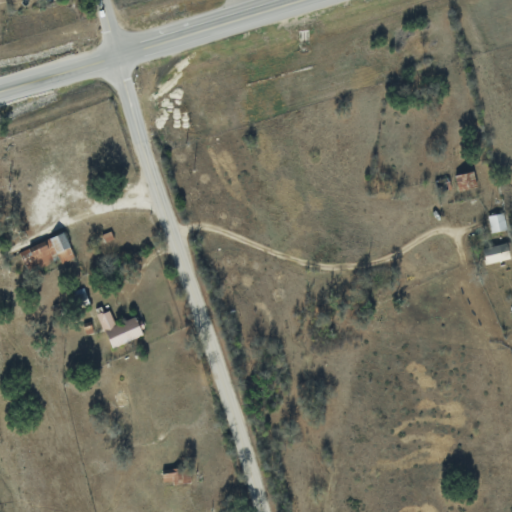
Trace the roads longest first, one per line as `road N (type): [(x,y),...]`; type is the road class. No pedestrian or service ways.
road 1 (residential): [(260,511),(136,134),(101,0)]
road 2 (secondary): [(299,0),(0,91)]
